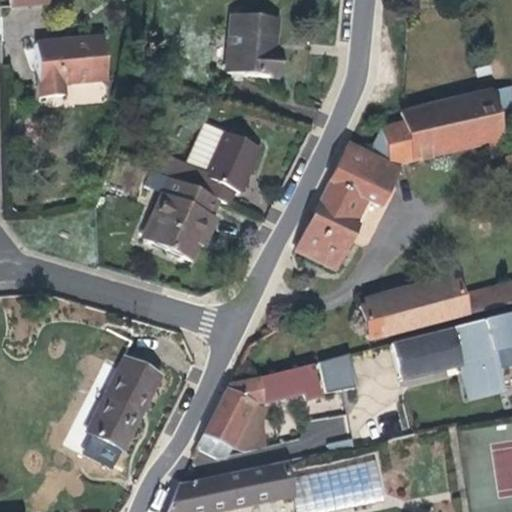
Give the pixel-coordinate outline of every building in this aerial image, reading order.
[(48,0),(8,0),(9,8),(49,3),(48,0)] [(276,19),(231,15),(226,73),(278,78),(280,52),(273,51),(276,19)] [(101,38),(34,44),(39,99),(62,97),(61,84),(105,80),(101,38)] [(367,156),(346,145),(294,252),(333,271),(355,226),(353,225),(365,201),(377,208),(393,177),(391,167),(486,144),(489,158),(504,155),(501,141),(500,141),(498,135),(492,107),(511,102),(511,97),(510,88),(489,93),(489,92),(399,113),(401,123),(380,129),(380,130),(367,156)] [(511,102),(492,107),(498,135),(511,131),(511,102)] [(217,201),(226,205),(233,192),(238,194),(258,149),(208,126),(210,124),(203,121),(199,123),(197,129),(200,131),(184,163),(173,158),(164,177),(217,201)] [(164,177),(155,173),(151,183),(164,189),(162,193),(150,219),(155,221),(145,242),(189,262),(196,245),(201,235),(206,237),(214,218),(210,216),(217,201),(164,177)] [(162,193),(164,189),(151,183),(149,187),(162,193)] [(201,247),(206,237),(201,235),(196,245),(201,247)] [(454,282),(358,307),(367,341),(511,303),(511,282),(458,297),(454,282)] [(491,353),(511,347),(511,313),(390,344),(400,382),(458,367),(467,401),(501,393),(491,353)] [(117,453),(156,380),(120,362),(129,346),(105,333),(91,356),(115,370),(103,393),(108,396),(86,436),(117,453)] [(317,362),(325,394),(357,386),(348,354),(317,362)] [(256,380),(227,385),(195,449),(215,459),(225,457),(251,405),(259,404),(303,393),(305,401),(321,397),(312,365),(256,380)] [(108,396),(103,393),(81,433),(86,436),(108,396)] [(351,448),(350,440),(337,443),(339,450),(351,448)] [(372,459),(287,477),(291,497),(294,511),(326,511),(381,500),(372,459)] [(287,477),(284,463),(177,484),(166,511),(220,511),(291,497),(287,477)]
